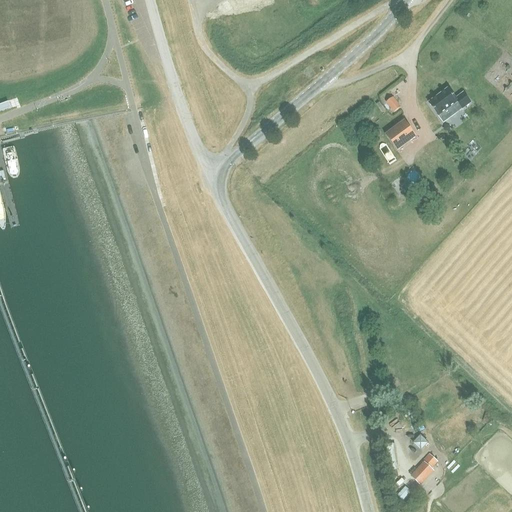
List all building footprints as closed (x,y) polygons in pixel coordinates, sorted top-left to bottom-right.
[(270,0),(245,0),(248,9),(271,3),(270,0)] [(471,103),(469,102),(463,93),(456,99),(448,89),(428,103),(438,117),(457,103),(462,109),(471,103)] [(386,103),(394,113),(401,107),(393,97),(386,103)] [(8,102),(0,105),(0,111),(10,108),(8,102)] [(404,121),(385,135),(397,152),(416,137),(404,121)] [(402,189),(417,178),(412,172),(398,183),(402,189)] [(407,421),(410,432),(418,429),(416,419),(407,421)] [(420,437),(414,444),(421,450),(427,443),(420,437)] [(396,471),(392,445),(385,446),(390,472),(396,471)] [(430,469),(437,462),(429,456),(423,463),(424,463),(412,477),(419,484),(431,470),(430,469)] [(452,459),(446,467),(451,471),(457,463),(452,459)] [(405,488),(397,496),(402,501),(410,492),(405,488)]
